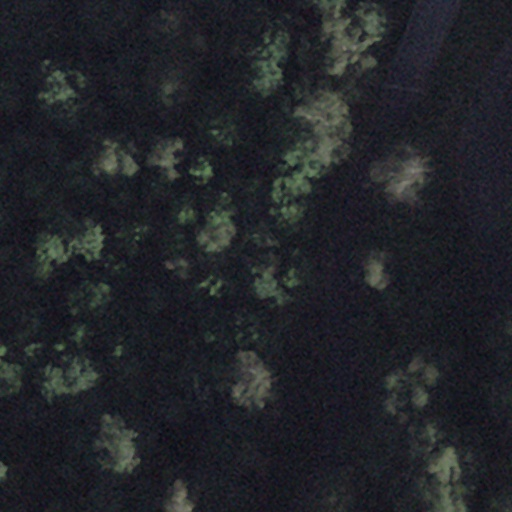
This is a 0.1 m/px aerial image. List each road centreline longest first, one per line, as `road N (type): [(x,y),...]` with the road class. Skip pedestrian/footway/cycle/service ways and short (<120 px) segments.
road 1 (unclassified): [(282,511),(338,408),(334,296),(355,188),(442,0)]
road 2 (unclassified): [(511,137),(502,207),(507,511)]
